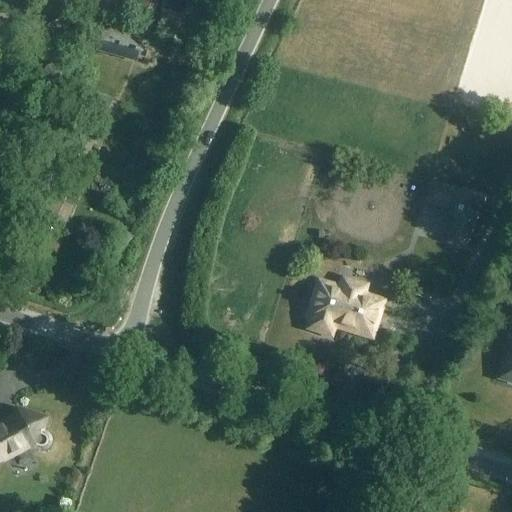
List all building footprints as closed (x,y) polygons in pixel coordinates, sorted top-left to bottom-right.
[(198,29),(203,9),(179,2),(173,22),(198,29)] [(98,50),(136,61),(138,55),(144,57),(146,50),(140,49),(141,43),(103,32),(98,50)] [(57,223),(66,196),(60,194),(53,191),(50,190),(38,215),(57,223)] [(478,202),(434,190),(430,202),(452,209),(450,216),(455,218),(449,241),(464,246),(478,202)] [(38,229),(22,271),(42,279),(58,237),(38,229)] [(363,290),(344,286),(341,298),(322,294),(319,309),(316,308),(312,327),(315,328),(313,337),(333,342),(335,332),(373,340),(381,306),(361,302),(363,290)] [(511,356),(507,355),(499,379),(511,383),(511,356)] [(0,461),(1,457),(7,459),(23,451),(37,456),(43,453),(45,447),(42,441),(36,439),(41,426),(13,416),(8,430),(2,433),(0,432),(0,461)]
